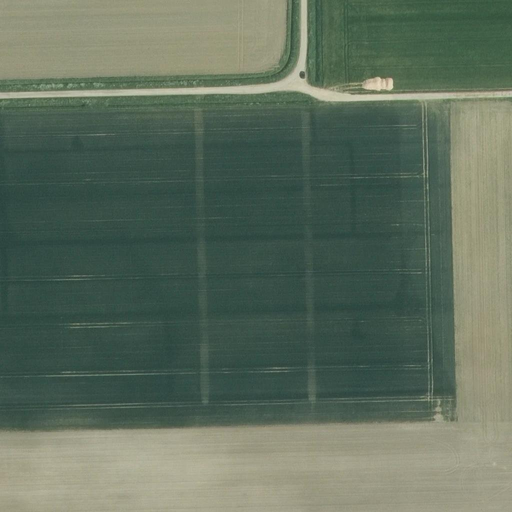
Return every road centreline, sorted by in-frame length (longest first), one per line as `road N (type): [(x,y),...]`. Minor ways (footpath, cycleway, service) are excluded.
road 1 (unclassified): [(0,95),(267,89),(291,78),(302,58),(303,0)]
road 2 (track): [(511,94),(336,98),(291,78)]
